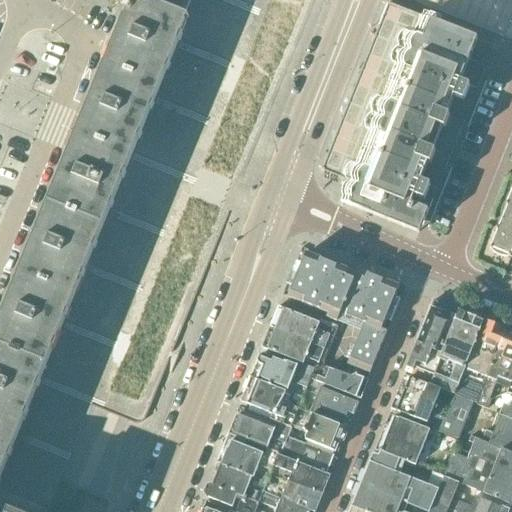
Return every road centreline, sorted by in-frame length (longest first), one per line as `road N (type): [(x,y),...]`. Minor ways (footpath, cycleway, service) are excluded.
road 1 (secondary): [(275,205),(155,511)]
road 2 (residential): [(328,511),(430,264)]
road 3 (residential): [(0,228),(73,40),(39,10)]
road 4 (secondary): [(275,205),(346,24)]
road 5 (residential): [(430,264),(454,242),(511,99)]
road 6 (residential): [(430,264),(275,205)]
